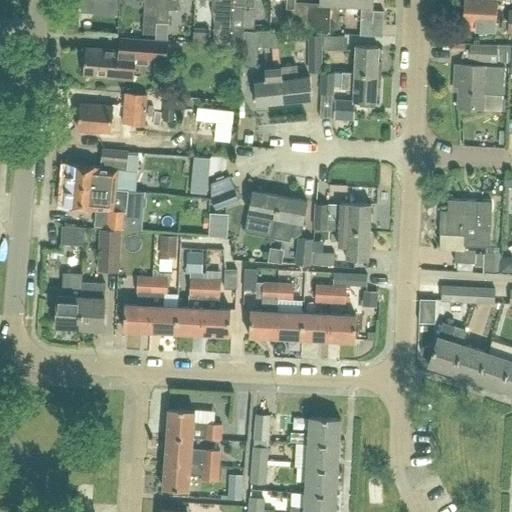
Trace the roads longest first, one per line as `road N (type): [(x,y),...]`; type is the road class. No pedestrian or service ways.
road 1 (residential): [(11,361),(36,0)]
road 2 (residential): [(401,380),(144,367)]
road 3 (residential): [(414,156),(418,0)]
road 4 (residential): [(134,511),(144,367)]
road 5 (residential): [(421,511),(399,457),(401,380)]
road 6 (residential): [(144,367),(11,361)]
road 7 (residential): [(403,276),(414,156)]
